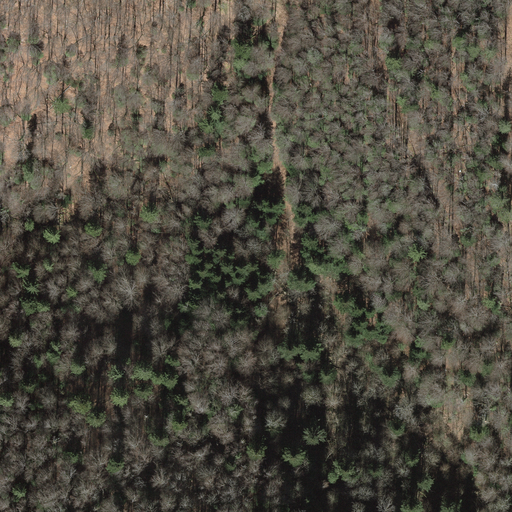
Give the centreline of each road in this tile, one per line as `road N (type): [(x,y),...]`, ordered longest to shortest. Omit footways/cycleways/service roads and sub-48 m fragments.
road 1 (track): [(373,0),(384,76),(511,356)]
road 2 (track): [(290,293),(296,227),(272,121),(271,79),(284,12),(270,0)]
